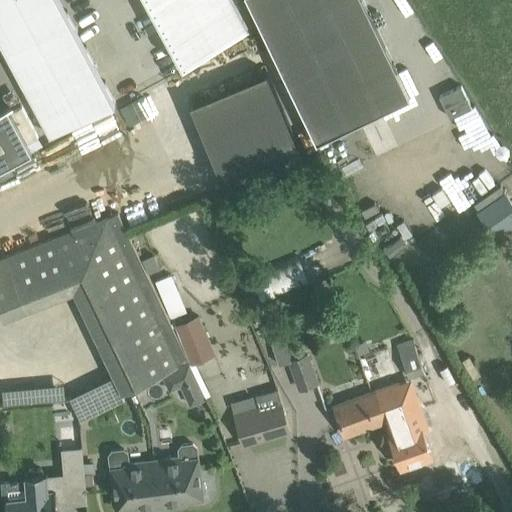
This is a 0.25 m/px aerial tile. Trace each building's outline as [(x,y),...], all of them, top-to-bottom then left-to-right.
[(0,0),(0,42),(50,135),(115,100),(105,81),(101,83),(91,63),(94,61),(86,45),(82,47),(74,31),(77,30),(67,10),(63,12),(56,0),(0,0)] [(152,0),(156,7),(153,9),(163,28),(166,27),(175,43),(172,45),(182,64),(247,29),(231,0),(152,0)] [(364,0),(248,0),(317,141),(410,96),(364,0)] [(296,142),(268,72),(192,103),(219,172),(296,142)] [(438,94),(461,143),(487,131),(464,82),(438,94)] [(7,105),(0,109),(0,168),(32,151),(8,107),(7,105)] [(118,211),(0,257),(0,305),(5,318),(74,290),(122,392),(189,360),(118,211)] [(157,252),(169,247),(165,239),(174,235),(173,232),(184,226),(178,214),(146,228),(157,252)] [(298,255),(249,274),(261,304),(310,284),(298,255)] [(192,363),(216,353),(199,313),(175,324),(192,363)] [(397,343),(400,351),(409,377),(439,366),(427,333),(397,343)] [(287,334),(271,340),(279,363),(288,360),(299,389),(319,381),(308,352),(295,357),(287,334)] [(163,374),(170,390),(181,385),(190,405),(207,398),(189,362),(163,374)] [(398,382),(334,405),(338,416),(345,435),(386,420),(398,416),(409,412),(398,382)] [(237,426),(243,445),(290,431),(285,412),(279,390),(257,397),(259,404),(234,412),(237,426)] [(401,465),(431,454),(421,427),(405,433),(398,416),(386,420),(392,438),(391,438),(401,465)] [(182,444),(179,448),(180,455),(154,459),(159,507),(175,505),(174,502),(202,499),(202,494),(204,492),(206,489),(205,485),(204,482),(201,480),(197,445),(193,443),(182,444)] [(63,449),(66,480),(85,479),(84,474),(84,464),(82,447),(63,449)] [(115,506),(115,509),(143,506),(143,509),(159,507),(154,459),(129,462),(128,451),(124,448),(112,450),(109,453),(114,492),(112,494),(111,497),(111,501),(112,504),(115,506)] [(94,463),(84,464),(84,474),(95,474),(94,463)] [(6,511),(57,511),(56,487),(49,488),(48,482),(47,471),(42,472),(42,468),(31,469),(29,469),(30,473),(25,473),(25,479),(27,500),(7,502),(7,509),(7,510),(6,511)]
